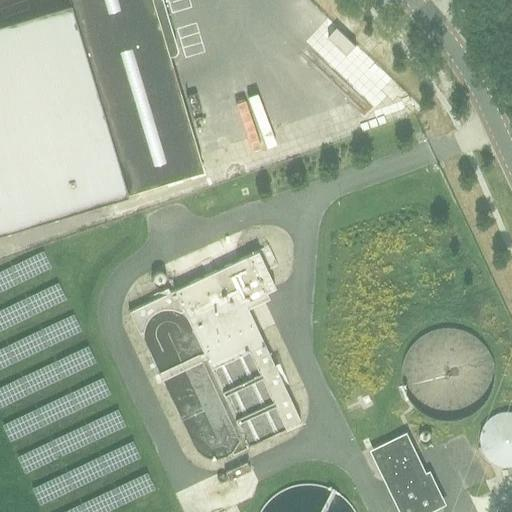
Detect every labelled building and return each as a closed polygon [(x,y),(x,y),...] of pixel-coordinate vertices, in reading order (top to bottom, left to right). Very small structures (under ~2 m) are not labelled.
[(63,0),(0,19),(0,230),(126,193),(203,170),(169,55),(175,53),(177,49),(162,0),(63,0)] [(349,44),(331,25),(321,34),(339,53),(349,44)] [(257,443),(260,441),(301,422),(301,421),(248,309),(268,297),(266,293),(276,288),(267,271),(277,266),(268,246),(130,312),(192,445),(198,453),(207,458),(216,460),(226,457),(257,443)] [(511,436),(501,439),(507,468),(511,467),(511,436)] [(399,499),(428,485),(428,484),(427,484),(405,440),(406,439),(406,438),(376,452),(377,453),(399,498),(398,498),(399,499)]
